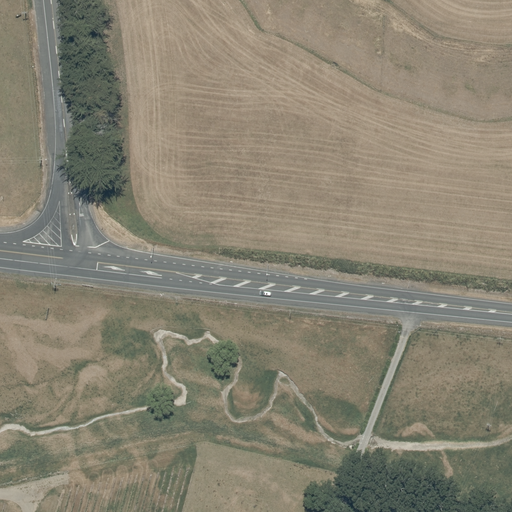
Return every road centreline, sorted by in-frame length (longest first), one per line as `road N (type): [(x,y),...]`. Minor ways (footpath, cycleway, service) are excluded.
road 1 (trunk): [(91,261),(511,312)]
road 2 (primary): [(64,125),(91,261)]
road 3 (primary): [(64,125),(48,0)]
